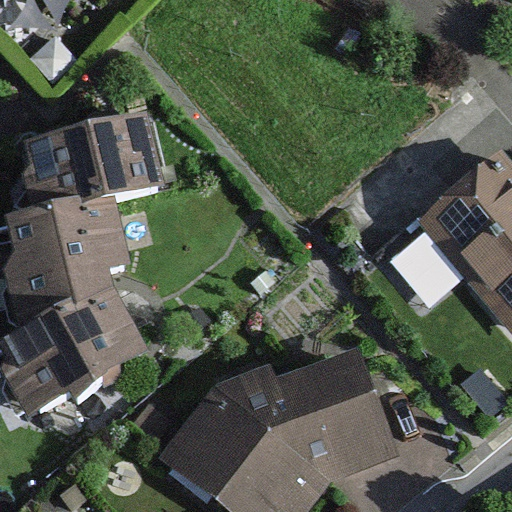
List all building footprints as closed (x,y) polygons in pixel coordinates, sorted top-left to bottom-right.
[(511,0),(502,0),(510,9),(511,7),(511,0)] [(31,181),(41,221),(107,204),(155,192),(139,128),(36,153),(39,167),(31,181)] [(511,349),(511,185),(490,161),(408,233),(511,349)] [(107,204),(41,221),(11,228),(19,262),(10,280),(26,342),(112,299),(105,274),(126,267),(107,204)] [(112,299),(26,342),(2,354),(30,411),(141,356),(112,299)] [(311,511),(334,482),(403,453),(362,329),(218,385),(163,461),(231,511),(311,511)]
